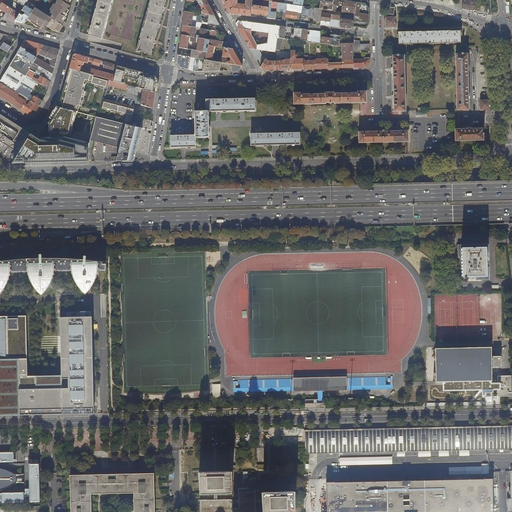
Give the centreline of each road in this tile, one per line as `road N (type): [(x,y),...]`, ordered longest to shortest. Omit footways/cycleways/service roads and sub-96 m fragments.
road 1 (residential): [(511,412),(0,424)]
road 2 (trunk): [(511,192),(98,201)]
road 3 (trunk): [(113,222),(511,213)]
road 4 (residential): [(152,168),(511,159)]
road 5 (residential): [(152,168),(0,171)]
road 6 (residential): [(375,35),(225,17)]
road 7 (residential): [(511,157),(494,41),(500,24)]
